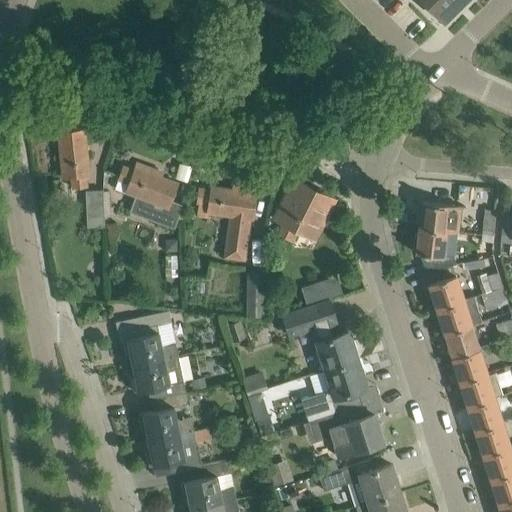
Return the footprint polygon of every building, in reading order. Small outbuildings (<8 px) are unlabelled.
[(451,0),(424,0),(442,19),(456,5),(451,0)] [(85,174),(88,174),(83,129),(58,132),(63,176),(71,175),(72,186),(86,185),(85,174)] [(133,207),(148,212),(146,217),(174,227),(182,204),(170,200),(177,182),(155,175),(157,170),(136,162),(133,170),(123,166),(118,179),(119,180),(116,189),(125,192),(126,191),(138,195),(133,207)] [(279,208),(285,211),(280,221),(283,222),(278,232),(291,239),(296,229),(303,232),(309,221),(320,227),(335,198),(300,181),(293,195),(287,191),(279,208)] [(225,256),(244,258),(250,217),(251,216),(256,188),(240,186),(240,190),(211,186),(210,189),(199,187),(197,202),(199,202),(197,215),(207,216),(208,211),(231,215),(225,256)] [(462,187),(461,198),(468,199),(472,196),(473,189),(462,187)] [(85,190),(87,226),(104,225),(102,189),(85,190)] [(458,232),(459,225),(461,205),(421,201),(418,227),(446,231),(446,230),(458,232)] [(494,226),(496,210),(484,209),(483,225),(494,226)] [(483,225),(481,240),(493,241),(494,226),(483,225)] [(418,227),(415,252),(421,253),(421,257),(426,276),(453,267),(452,265),(456,263),(453,255),(443,253),(446,231),(418,227)] [(501,255),(511,255),(511,236),(503,236),(501,255)] [(484,258),(465,262),(466,270),(485,266),(484,258)] [(491,290),(503,286),(498,271),(486,276),(491,290)] [(437,307),(463,299),(455,273),(428,281),(437,307)] [(484,273),(477,275),(482,293),(487,291),(489,291),(484,273)] [(343,294),(337,275),(301,287),(307,306),(343,294)] [(482,293),(481,293),(487,309),(508,301),(503,286),(491,290),(489,291),(487,291),(482,293)] [(474,296),(463,299),(437,307),(444,332),(471,323),(482,320),(474,296)] [(267,298),(250,297),(250,320),(267,320),(267,298)] [(325,369),(356,358),(347,330),(339,333),(335,320),(336,320),(336,319),(329,300),(310,306),(282,315),(288,334),(311,327),(313,332),(325,369)] [(142,335),(123,338),(126,356),(130,355),(132,364),(178,354),(176,342),(161,345),(157,324),(171,322),(169,310),(138,316),(142,335)] [(501,338),(511,334),(511,317),(497,323),(501,338)] [(233,342),(246,338),(241,320),(227,324),(233,342)] [(478,345),(471,323),(444,332),(451,354),(478,345)] [(502,342),(508,340),(511,353),(511,334),(501,338),(502,342)] [(487,372),(478,345),(451,354),(460,381),(487,372)] [(130,373),(134,391),(147,388),(150,399),(186,391),(184,380),(170,383),(168,369),(181,366),(178,354),(132,364),(134,373),(130,373)] [(331,389),(301,398),(308,421),(328,415),(328,414),(361,403),(357,389),(365,386),(356,358),(325,369),(331,389)] [(241,377),(247,396),(261,391),(268,389),(262,371),(241,377)] [(487,374),(487,372),(460,381),(467,405),(494,397),(494,396),(502,394),(495,372),(487,374)] [(191,380),(193,388),(205,386),(204,377),(191,380)] [(152,410),(138,413),(142,430),(146,429),(147,438),(194,428),(191,417),(178,420),(175,406),(189,403),(186,391),(150,399),(152,410)] [(261,391),(247,396),(259,436),(273,432),(261,391)] [(511,404),(498,409),(494,397),(467,405),(475,429),(502,421),(511,417),(511,404)] [(328,415),(333,429),(341,455),(383,441),(373,412),(365,415),(361,403),(328,414),(328,415)] [(510,445),(502,421),(475,429),(483,454),(510,445)] [(149,465),(160,463),(174,460),(176,471),(202,466),(199,453),(196,441),(194,428),(147,438),(149,447),(145,448),(149,465)] [(511,471),(511,452),(510,445),(483,454),(491,478),(511,471)] [(206,477),(181,482),(185,499),(189,498),(190,507),(198,506),(237,498),(234,484),(220,487),(218,474),(231,471),(229,459),(225,460),(204,465),(206,477)] [(365,462),(328,474),(332,489),(352,483),(359,504),(399,492),(390,463),(367,470),(365,462)] [(511,498),(511,471),(491,478),(498,503),(511,498)] [(405,511),(399,492),(359,504),(361,511),(405,511)] [(228,511),(239,510),(237,498),(198,506),(190,507),(191,511),(228,511)] [(511,511),(511,498),(498,503),(501,511),(511,511)]
